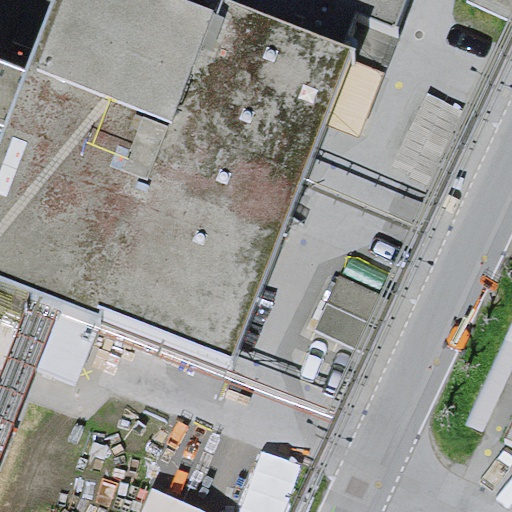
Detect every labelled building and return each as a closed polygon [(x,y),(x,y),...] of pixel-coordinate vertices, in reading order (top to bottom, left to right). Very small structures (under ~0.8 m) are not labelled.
[(354,49),(237,0),(53,0),(27,71),(5,131),(0,143),(0,284),(227,371),(354,49)] [(27,71),(0,59),(0,128),(5,131),(27,71)] [(0,326),(8,303),(0,300),(0,326)] [(511,412),(493,453),(511,461),(511,412)] [(230,511),(153,479),(139,511),(230,511)]
